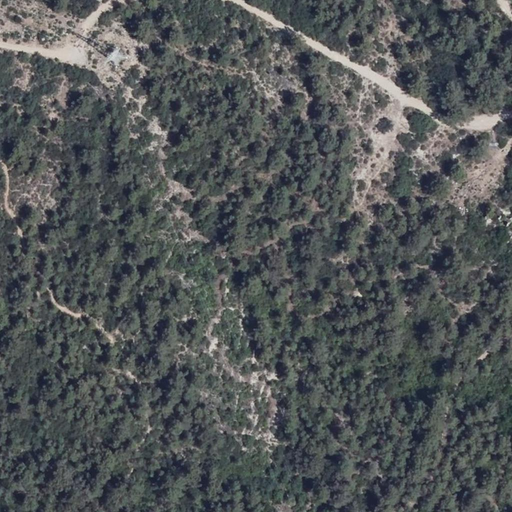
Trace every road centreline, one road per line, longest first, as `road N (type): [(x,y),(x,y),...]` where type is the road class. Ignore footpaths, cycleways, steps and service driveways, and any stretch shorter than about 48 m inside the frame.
road 1 (track): [(511,111),(471,120),(438,116),(230,0)]
road 2 (track): [(511,328),(461,379),(428,487),(393,511)]
road 3 (track): [(119,0),(94,18),(71,56),(0,41)]
